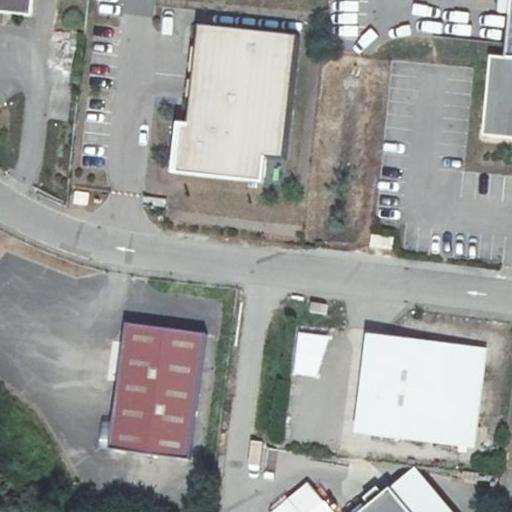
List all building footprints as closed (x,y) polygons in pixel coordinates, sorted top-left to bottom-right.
[(0,0),(0,13),(32,17),(33,0),(0,0)] [(511,11),(508,59),(492,57),(485,136),(511,138),(511,11)] [(200,27),(190,127),(183,126),(178,175),(264,184),(267,159),(287,161),(300,38),(200,27)] [(370,248),(392,250),(393,237),(371,235),(370,248)] [(330,300),(307,297),(304,315),(328,318),(330,300)] [(127,324),(115,424),(112,449),(192,460),(208,334),(127,324)] [(297,334),(293,375),(321,377),(325,336),(297,334)] [(482,350),(368,337),(357,434),(471,447),(482,350)] [(115,424),(103,423),(100,448),(112,449),(115,424)] [(391,489),(410,511),(450,511),(414,469),(391,489)] [(329,511),(308,486),(276,511),(329,511)] [(363,511),(410,511),(391,489),(363,511)]
